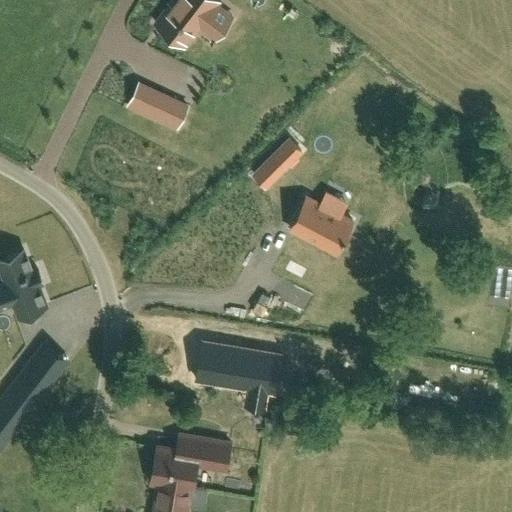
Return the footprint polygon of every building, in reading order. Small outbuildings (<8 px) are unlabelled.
[(216,0),(172,0),(155,23),(184,45),(199,25),(204,29),(216,38),(232,17),(220,7),(216,4),(218,1),(216,0)] [(139,83),(128,106),(152,117),(176,128),(187,105),(163,94),(151,88),(150,88),(140,83),(139,83)] [(166,124),(131,175),(223,236),(240,212),(269,231),(287,204),(166,124)] [(296,157),(301,151),(289,138),(265,162),(254,173),(266,186),(278,174),(287,165),(296,157)] [(378,206),(400,197),(384,156),(362,164),(378,206)] [(435,204),(485,205),(486,162),(435,162),(435,204)] [(113,201),(130,211),(113,238),(181,280),(207,238),(122,186),(113,201)] [(306,196),(289,228),(335,252),(352,220),(340,214),(320,203),(306,196)] [(0,280),(0,307),(6,305),(14,303),(18,315),(46,304),(39,284),(45,281),(39,266),(31,269),(23,249),(0,257),(0,266),(5,278),(0,280)] [(250,268),(232,262),(216,315),(228,319),(210,376),(227,382),(236,353),(259,359),(272,316),(259,312),(262,302),(277,307),(285,282),(273,278),(278,261),(254,254),(250,268)] [(294,269),(271,341),(292,347),(314,275),(294,269)] [(140,376),(183,391),(204,332),(161,317),(140,376)] [(0,445),(50,380),(28,363),(0,399),(0,445)] [(151,481),(192,488),(196,465),(225,470),(229,442),(197,437),(194,452),(157,446),(151,481)] [(192,488),(151,481),(160,483),(155,511),(185,511),(190,488),(192,488)]
